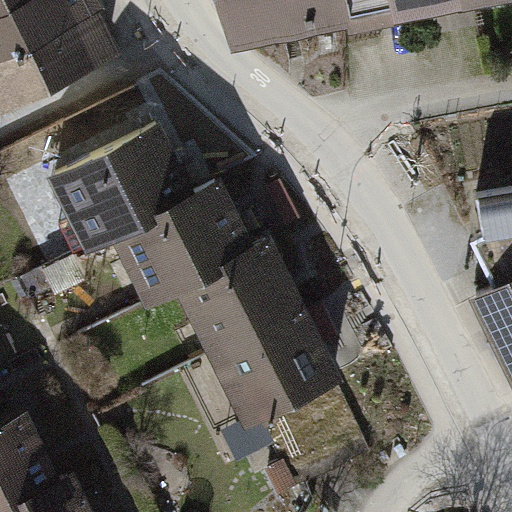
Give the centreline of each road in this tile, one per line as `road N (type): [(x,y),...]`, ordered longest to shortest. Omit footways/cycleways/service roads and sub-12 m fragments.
road 1 (tertiary): [(181,0),(199,30),(315,137),(379,225),(511,481)]
road 2 (track): [(199,30),(0,139)]
road 3 (track): [(511,89),(433,102),(315,137)]
